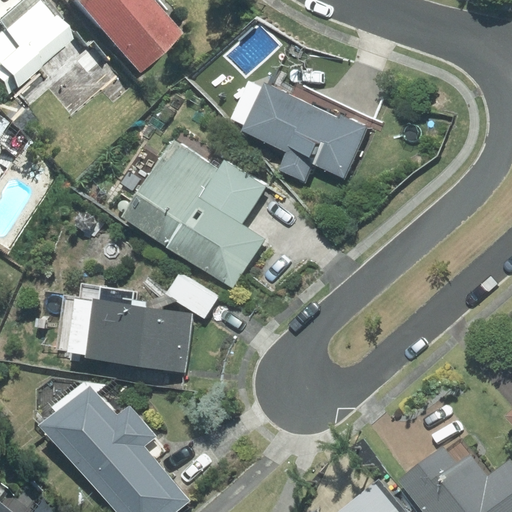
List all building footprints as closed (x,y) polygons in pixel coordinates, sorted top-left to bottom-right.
[(0,75),(58,26),(49,15),(46,17),(31,0),(13,0),(0,11),(0,75)] [(147,0),(69,0),(136,72),(178,33),(147,0)] [(321,165),(349,180),(377,126),(348,112),(346,116),(277,81),(252,130),(295,152),(287,170),(312,183),(321,165)] [(234,164),(191,134),(136,214),(241,286),(273,239),(250,223),(277,183),(239,157),(234,164)] [(38,200),(52,178),(5,148),(0,155),(0,200),(11,183),(38,200)] [(190,273),(176,294),(212,319),(226,299),(190,273)] [(97,300),(71,296),(61,350),(192,373),(202,315),(162,308),(164,299),(99,288),(97,300)] [(135,422),(107,387),(58,425),(126,511),(186,511),(197,503),(154,447),(167,437),(147,412),(135,422)] [(511,511),(511,462),(498,473),(469,435),(408,481),(431,511),(511,511)] [(414,511),(387,479),(346,511),(414,511)] [(10,511),(0,504),(0,491),(2,489),(0,487),(0,511),(10,511)]
